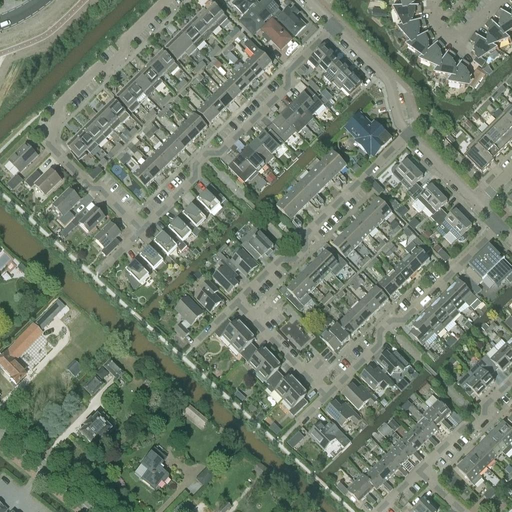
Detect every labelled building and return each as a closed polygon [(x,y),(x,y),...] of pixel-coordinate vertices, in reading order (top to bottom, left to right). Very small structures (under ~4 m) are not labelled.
[(256,4),(252,0),(227,0),(244,16),(256,4)] [(270,0),(263,0),(258,5),(265,11),(273,2),(270,0)] [(400,0),(403,9),(410,8),(413,8),(414,0),(415,0),(424,1),(424,0),(400,0)] [(265,11),(271,17),(274,20),(281,13),(278,10),(279,9),(273,2),(265,11)] [(227,20),(224,16),(212,4),(204,12),(219,27),(227,20)] [(258,5),(251,12),(257,18),(265,11),(258,5)] [(409,25),(413,24),(412,16),(422,15),(421,7),(413,8),(410,8),(403,9),(391,9),(391,10),(394,10),(403,27),(409,25)] [(290,8),(278,21),(296,39),(309,27),(290,8)] [(511,19),(508,17),(505,15),(499,11),(494,17),(502,22),(498,29),(501,32),(500,32),(505,37),(511,32),(511,19)] [(212,35),(219,27),(204,12),(196,19),(212,35)] [(258,19),(264,25),(271,17),(265,12),(258,19)] [(204,43),(212,35),(196,19),(189,27),(204,43)] [(246,31),(254,23),(251,20),(242,19),(238,22),(246,31)] [(273,20),(261,32),(282,53),(294,41),(273,20)] [(416,40),(420,39),(418,31),(426,28),(424,21),(413,24),(409,25),(403,27),(395,29),(395,30),(398,29),(411,44),(417,41),(416,40)] [(501,32),(498,29),(490,21),(484,27),(491,33),(483,41),(487,44),(492,47),(493,47),(509,41),(511,43),(505,37),(500,32),(501,32)] [(254,23),(246,31),(252,37),(256,34),(256,25),(254,23)] [(196,50),(204,43),(189,27),(181,34),(196,50)] [(232,40),(236,36),(240,32),(237,29),(229,37),(232,40)] [(427,54),(430,51),(426,44),(434,40),(430,33),(420,39),(416,40),(417,41),(411,44),(404,48),(408,46),(422,58),(422,59),(427,54)] [(189,58),(196,50),(181,34),(173,42),(185,54),(186,54),(189,58)] [(482,69),(485,64),(483,62),(483,61),(482,60),(497,51),(499,52),(493,47),(492,47),(487,44),(483,41),(474,35),(469,42),(477,47),(475,50),(476,56),(474,55),(474,56),(476,57),(473,62),(482,69)] [(178,62),(185,54),(173,42),(165,50),(178,62)] [(264,72),(272,65),(259,52),(250,42),(244,47),(254,57),(251,60),(264,72)] [(441,64),(443,60),(438,54),(445,48),(440,42),(430,51),(427,54),(422,59),(422,58),(417,63),(417,64),(420,62),(437,69),(438,69),(441,64)] [(319,66),(332,54),(324,46),(308,62),(316,70),(320,66),(319,66)] [(171,76),(178,68),(163,52),(155,60),(167,73),(171,76)] [(456,72),(458,69),(451,64),(456,56),(450,52),(443,60),(441,64),(438,69),(437,69),(432,77),(433,77),(434,75),(451,78),(452,78),(456,72)] [(327,74),(339,62),(332,54),(319,66),(320,66),(327,74)] [(159,80),(160,80),(167,73),(155,60),(147,68),(159,80)] [(256,80),(264,72),(251,60),(244,67),(256,80)] [(448,84),(465,87),(464,89),(465,89),(471,80),(471,79),(469,81),(468,76),(465,72),(470,66),(463,61),(458,69),(456,72),(452,78),(451,78),(446,86),(446,87),(448,84)] [(331,85),(332,84),(347,69),(339,62),(327,74),(323,77),(331,85)] [(197,75),(201,70),(198,67),(193,71),(197,75)] [(249,88),(256,80),(244,67),(236,75),(249,88)] [(163,83),(160,80),(159,80),(147,68),(139,76),(155,91),(163,83)] [(481,79),(483,80),(486,74),(478,68),(474,73),(477,75),(469,87),(474,90),(481,79)] [(340,91),(342,89),(354,77),(347,69),(332,84),(340,91)] [(241,95),(249,88),(236,75),(228,82),(241,95)] [(144,96),(147,99),(155,91),(139,76),(132,83),(144,96)] [(197,81),(200,84),(205,79),(202,76),(197,81)] [(350,97),(362,85),(354,77),(342,89),(350,97)] [(233,103),(241,95),(228,82),(221,90),(233,103)] [(136,103),(137,103),(144,96),(132,83),(124,91),(136,103)] [(497,93),(500,96),(506,90),(503,87),(497,93)] [(324,106),(317,99),(308,89),(302,95),(303,96),(296,103),(313,120),(314,120),(312,118),(324,106)] [(226,110),(233,103),(221,90),(213,98),(226,110)] [(140,106),(137,103),(136,103),(124,91),(116,99),(132,114),(140,106)] [(495,102),(500,96),(497,93),(492,99),(495,102)] [(218,118),(226,110),(213,98),(205,105),(218,118)] [(122,125),(130,117),(114,101),(106,109),(121,124),(122,125)] [(483,107),(486,110),(491,105),(489,102),(483,107)] [(306,128),(313,120),(296,103),(288,110),(306,128)] [(210,126),(218,118),(205,105),(197,113),(210,126)] [(511,107),(511,106),(503,114),(511,122),(511,107)] [(480,116),(486,110),(483,107),(477,113),(480,116)] [(98,117),(113,132),(121,124),(106,109),(98,117)] [(298,135),(306,128),(288,110),(281,118),(298,135)] [(375,123),(371,126),(359,114),(345,129),(357,141),(355,143),(369,157),(371,156),(374,158),(392,141),(375,123)] [(511,136),(511,122),(503,114),(496,121),(511,136)] [(199,136),(207,128),(195,115),(187,123),(199,136)] [(90,124),(106,140),(113,132),(98,117),(90,124)] [(298,136),(298,135),(281,118),(274,125),(273,124),(268,129),(284,145),(296,134),(298,136)] [(465,124),(470,129),(473,126),(468,121),(465,124)] [(507,147),(511,142),(511,136),(496,121),(489,128),(507,147)] [(192,144),(199,136),(187,123),(179,131),(192,144)] [(83,132),(98,147),(106,140),(90,124),(83,132)] [(500,154),(507,147),(489,128),(481,135),(500,154)] [(272,157),(284,145),(268,129),(263,134),(264,134),(257,142),(274,159),(272,157)] [(184,151),(192,144),(179,131),(171,138),(184,151)] [(87,152),(91,155),(98,147),(83,132),(75,139),(87,152)] [(493,161),(500,154),(481,135),(474,142),(493,161)] [(450,136),(447,139),(453,144),(456,141),(450,136)] [(176,159),(184,151),(171,138),(164,146),(176,159)] [(85,154),(87,152),(75,139),(67,148),(72,153),(70,154),(76,162),(87,157),(85,154)] [(266,167),(274,159),(257,142),(249,149),(266,167)] [(494,162),(493,161),(474,142),(466,150),(468,152),(464,156),(481,173),(482,174),(490,166),(494,162)] [(20,174),(37,157),(26,146),(9,162),(20,174)] [(169,167),(176,159),(164,146),(156,154),(169,167)] [(259,174),(266,167),(249,149),(241,157),(259,174)] [(322,164),(342,185),(343,184),(346,185),(345,180),(340,174),(347,167),(333,153),(322,164)] [(121,154),(116,160),(119,163),(124,157),(121,154)] [(161,174),(169,167),(156,154),(148,161),(161,174)] [(258,175),(259,174),(241,157),(234,164),(233,163),(228,168),(244,184),(256,173),(258,175)] [(153,182),(161,174),(148,161),(141,169),(153,182)] [(401,184),(415,170),(407,162),(401,168),(400,167),(398,166),(396,166),(395,167),(394,168),(392,169),(392,171),(392,172),(392,174),(393,175),(401,184)] [(341,186),(342,185),(322,164),(310,175),(324,190),(331,183),(336,188),(341,189),(341,186)] [(356,165),(351,170),(355,174),(360,169),(356,165)] [(103,173),(100,170),(98,168),(89,177),(93,182),(103,173)] [(145,190),(153,182),(141,169),(133,177),(145,190)] [(410,198),(421,188),(417,184),(423,178),(415,170),(401,184),(408,191),(406,194),(410,198)] [(46,197),(61,182),(50,171),(42,178),(36,173),(25,184),(31,190),(35,186),(46,197)] [(317,196),(324,190),(310,175),(300,186),(320,207),(321,206),(323,206),(322,202),(317,196)] [(13,192),(23,182),(17,177),(7,186),(13,192)] [(384,191),(375,182),(371,187),(379,196),(384,191)] [(198,201),(209,213),(211,215),(220,206),(218,204),(224,199),(211,186),(205,192),(206,193),(198,201)] [(319,208),(320,207),(300,186),(288,197),(302,211),(309,205),(314,210),(319,211),(319,208)] [(421,188),(410,198),(415,203),(411,206),(419,214),(425,208),(439,194),(433,187),(426,194),(421,188)] [(69,213),(81,202),(69,190),(53,207),(63,218),(59,222),(64,227),(74,218),(69,213)] [(435,223),(445,213),(441,209),(447,203),(439,194),(425,208),(433,216),(430,219),(435,223)] [(295,218),(302,211),(288,197),(277,208),(290,222),(289,222),(296,230),(298,228),(301,228),(300,223),(295,218)] [(209,213),(198,201),(197,200),(191,206),(192,207),(184,215),(183,215),(197,229),(206,220),(204,218),(209,213)] [(372,208),(384,221),(392,214),(380,201),(372,208)] [(377,229),(384,221),(372,208),(364,216),(377,229)] [(90,235),(105,219),(95,209),(85,219),(81,215),(71,224),(76,229),(80,225),(90,235)] [(449,233),(464,219),(456,211),(450,218),(445,213),(435,223),(440,228),(442,226),(449,233)] [(169,229),(169,230),(183,243),(192,234),(196,238),(201,233),(197,229),(183,215),(184,215),(183,214),(177,220),(178,221),(169,229)] [(369,237),(377,229),(364,216),(356,224),(369,237)] [(465,234),(466,234),(472,227),(464,219),(449,233),(458,242),(459,243),(460,243),(461,243),(463,243),(464,242),(465,241),(466,240),(466,239),(466,238),(466,237),(466,236),(465,235),(465,234)] [(361,244),(369,237),(356,224),(349,231),(361,244)] [(113,242),(121,235),(111,225),(95,240),(105,250),(102,253),(107,259),(118,247),(113,242)] [(187,247),(183,243),(169,230),(169,229),(169,228),(163,234),(164,235),(155,243),(167,256),(169,258),(177,249),(182,253),(187,247)] [(274,248),(261,235),(257,231),(241,246),(257,262),(261,258),(262,259),(265,256),(267,258),(272,253),(270,251),(274,248)] [(354,252),(361,244),(349,231),(341,239),(354,252)] [(346,260),(354,252),(341,239),(333,247),(346,260)] [(409,255),(422,268),(430,261),(425,256),(430,252),(417,239),(412,244),(417,248),(409,255)] [(167,256),(155,243),(154,243),(148,248),(149,249),(141,257),(152,270),(154,272),(163,263),(162,261),(167,256)] [(323,249),(327,253),(318,261),(331,274),(334,276),(335,278),(347,265),(327,245),(323,249)] [(466,276),(462,281),(468,288),(472,291),(477,287),(482,282),(503,262),(500,260),(502,258),(490,246),(469,267),(470,268),(466,272),(466,276)] [(258,267),(242,252),(239,249),(238,249),(233,254),(233,255),(236,258),(231,263),(229,260),(225,264),(235,274),(238,270),(246,278),(258,267)] [(451,260),(443,251),(438,256),(446,264),(451,260)] [(414,276),(422,268),(409,255),(401,263),(414,276)] [(152,270),(141,257),(140,257),(134,262),(135,263),(126,272),(129,274),(126,277),(134,292),(149,277),(147,275),(152,270)] [(324,281),(331,274),(318,261),(311,268),(324,281)] [(503,262),(482,282),(490,290),(495,286),(498,289),(506,281),(510,285),(511,282),(511,273),(509,270),(511,268),(511,269),(511,268),(504,261),(503,262)] [(235,274),(225,264),(223,262),(218,267),(223,271),(213,280),(229,296),(239,286),(231,278),(235,274)] [(407,283),(414,276),(401,263),(394,270),(407,283)] [(20,265),(16,269),(23,275),(27,271),(20,265)] [(316,289),(324,281),(311,268),(303,276),(316,289)] [(399,291),(407,283),(394,270),(386,278),(399,291)] [(308,296),(316,289),(303,276),(295,283),(308,296)] [(391,299),(399,291),(386,278),(378,286),(391,299)] [(453,288),(451,290),(465,304),(465,305),(469,309),(477,301),(474,298),(477,296),(472,291),(470,294),(466,290),(468,288),(462,281),(459,283),(459,282),(453,288)] [(211,314),(221,303),(214,296),(218,292),(209,282),(201,290),(204,293),(197,300),(211,314)] [(308,296),(295,283),(287,291),(292,296),(288,300),(300,313),(304,308),(312,301),(308,296)] [(481,291),(477,287),(472,291),(477,296),(481,291)] [(377,289),(369,297),(380,309),(388,301),(377,289)] [(449,292),(443,298),(450,304),(457,312),(465,305),(465,304),(451,290),(449,292)] [(203,315),(193,304),(186,297),(180,303),(181,305),(175,311),(186,321),(175,332),(184,340),(189,335),(186,331),(203,315)] [(369,297),(361,305),(373,316),(380,309),(369,297)] [(437,303),(435,305),(437,307),(452,322),(460,314),(457,312),(450,304),(443,298),(437,303)] [(361,305),(354,312),(365,324),(373,316),(361,305)] [(433,307),(428,313),(442,327),(445,330),(448,333),(456,326),(452,322),(437,307),(435,305),(433,307)] [(354,312),(346,320),(357,332),(365,324),(354,312)] [(422,318),(420,320),(422,322),(434,335),(437,337),(445,330),(442,327),(428,313),(422,318)] [(346,320),(338,327),(350,339),(357,332),(346,320)] [(231,346),(246,332),(243,328),(243,327),(240,323),(237,325),(235,324),(233,326),(229,321),(215,335),(220,340),(222,337),(231,346)] [(422,347),(434,335),(422,322),(419,324),(418,323),(412,328),(414,330),(409,334),(422,347)] [(32,327),(15,345),(7,352),(0,359),(0,369),(10,380),(16,386),(26,376),(23,374),(26,371),(15,360),(23,353),(41,335),(32,327)] [(327,332),(320,339),(328,347),(334,353),(341,346),(342,348),(350,340),(350,339),(338,327),(330,334),(327,332)] [(244,360),(255,349),(251,345),(253,343),(252,341),(254,339),(250,335),(249,335),(246,332),(231,346),(244,360)] [(511,366),(511,364),(511,351),(506,345),(498,353),(511,366)] [(486,356),(482,360),(494,373),(499,369),(503,374),(511,366),(498,353),(494,348),(486,356)] [(257,374),(272,359),(269,356),(270,355),(266,351),(263,353),(262,351),(259,353),(255,349),(244,360),(257,374)] [(50,365),(57,370),(67,358),(61,353),(50,365)] [(400,375),(409,366),(397,354),(392,358),(387,353),(376,363),(390,377),(393,374),(394,375),(400,375)] [(454,358),(449,363),(453,367),(458,362),(454,358)] [(109,359),(102,367),(105,369),(116,380),(124,373),(112,362),(109,359)] [(270,387),(282,376),(278,372),(280,370),(278,369),(280,366),(276,362),(275,363),(272,359),(257,374),(270,387)] [(490,378),(494,373),(482,360),(469,373),(486,390),(494,382),(490,378)] [(82,371),(76,364),(68,372),(74,378),(82,371)] [(373,374),(370,370),(360,379),(374,393),(379,387),(384,391),(391,384),(378,370),(373,374)] [(478,398),(486,390),(469,373),(457,385),(470,398),(474,393),(478,398)] [(283,401),(298,387),(295,383),(296,382),(292,378),(289,381),(288,379),(286,381),(282,376),(270,387),(267,390),(272,395),(275,392),(283,401)] [(95,377),(84,388),(92,396),(103,385),(95,377)] [(303,400),(306,398),(304,396),(306,394),(303,390),(302,391),(298,387),(283,401),(292,411),(289,413),(294,418),(308,405),(303,400)] [(357,392),(352,387),(343,397),(358,412),(368,403),(372,407),(376,403),(361,388),(357,392)] [(445,428),(448,425),(444,421),(451,414),(438,401),(430,409),(443,422),(441,424),(445,428)] [(341,410),(335,404),(326,413),(341,429),(350,420),(356,426),(361,421),(345,405),(341,410)] [(208,422),(190,407),(184,414),(202,429),(208,422)] [(436,429),(441,424),(443,422),(430,409),(422,417),(424,419),(425,419),(435,429),(436,429)] [(86,428),(80,434),(93,446),(109,430),(103,424),(108,419),(103,414),(98,418),(97,417),(91,423),(90,421),(84,427),(86,428)] [(386,424),(394,432),(399,427),(391,419),(386,424)] [(438,431),(436,429),(435,429),(425,419),(424,419),(417,426),(430,439),(428,441),(432,445),(435,442),(431,438),(438,431)] [(495,431),(511,448),(511,432),(503,423),(495,431)] [(351,444),(339,433),(331,424),(325,430),(320,425),(309,436),(324,452),(335,441),(344,450),(351,444)] [(422,447),(428,441),(430,439),(417,426),(410,434),(422,447)] [(505,456),(511,449),(511,448),(495,431),(488,438),(502,453),(505,456)] [(416,453),(422,447),(410,434),(402,442),(414,454),(413,456),(417,460),(420,457),(416,453)] [(494,461),(502,453),(488,438),(480,446),(494,461)] [(407,461),(413,456),(414,454),(402,442),(395,449),(407,461)] [(486,468),(494,461),(480,446),(472,454),(486,468)] [(140,480),(154,491),(161,482),(163,484),(167,479),(168,477),(168,475),(166,474),(165,474),(163,475),(157,470),(166,459),(154,449),(140,466),(147,471),(140,480)] [(400,468),(407,461),(395,449),(387,456),(400,469),(398,471),(402,475),(405,472),(400,468)] [(479,476),(480,475),(486,468),(472,454),(464,461),(479,476)] [(392,477),(398,471),(400,469),(387,456),(379,464),(392,477)] [(482,479),(479,476),(464,461),(456,470),(474,488),(482,479)] [(265,485),(271,478),(273,475),(269,472),(260,464),(254,471),(264,479),(262,482),(260,480),(252,489),(258,494),(266,485),(265,485)] [(386,483),(392,477),(379,464),(372,471),(385,484),(383,486),(387,490),(390,487),(386,483)] [(195,480),(203,488),(215,477),(206,468),(195,480)] [(377,492),(383,486),(385,484),(372,471),(365,478),(364,479),(375,489),(374,490),(377,492)] [(375,489),(364,479),(365,478),(363,476),(355,484),(368,497),(366,499),(369,502),(372,500),(368,496),(374,490),(375,489)] [(359,505),(366,499),(368,497),(355,484),(347,492),(340,484),(336,489),(344,498),(348,494),(359,505)] [(497,494),(491,489),(483,497),(488,502),(497,494)] [(433,511),(423,501),(414,510),(409,505),(400,511),(433,511)] [(226,503),(218,511),(225,511),(230,507),(226,503)]
